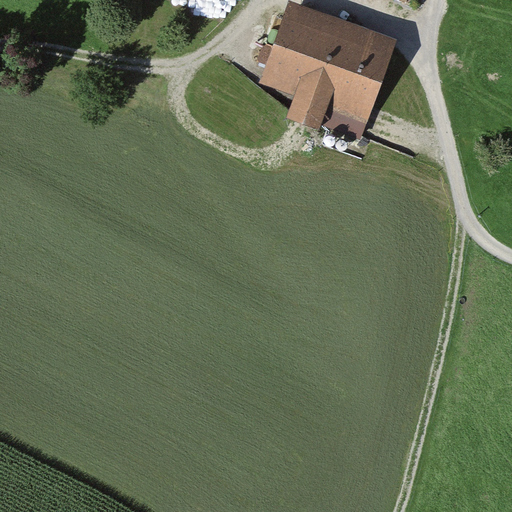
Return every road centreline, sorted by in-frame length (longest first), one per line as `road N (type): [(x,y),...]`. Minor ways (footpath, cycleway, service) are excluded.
road 1 (track): [(402,511),(463,213)]
road 2 (track): [(0,44),(165,66),(214,46),(250,0)]
road 3 (track): [(435,0),(425,38),(463,213)]
